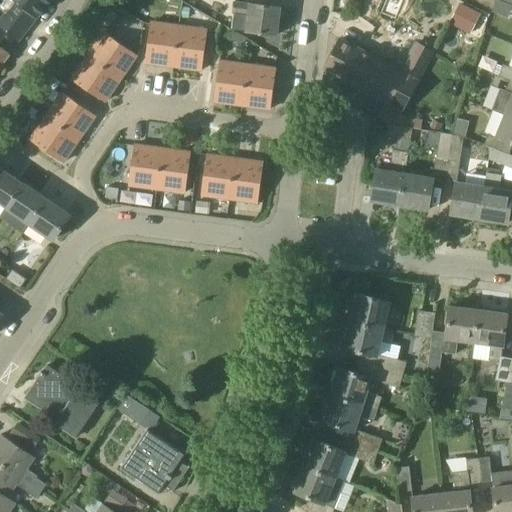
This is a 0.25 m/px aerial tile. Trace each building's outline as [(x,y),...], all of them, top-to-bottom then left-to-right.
[(0,36),(4,39),(12,45),(15,40),(18,43),(52,0),(0,0),(0,7),(7,13),(0,21),(0,36)] [(280,7),(251,4),(250,7),(234,5),(233,14),(249,16),(247,32),(276,36),(280,7)] [(180,18),(189,19),(190,9),(182,7),(180,18)] [(114,28),(121,18),(111,11),(104,20),(114,28)] [(174,67),(179,27),(151,24),(145,63),(174,67)] [(207,31),(179,27),(174,67),(202,71),(207,31)] [(137,56),(104,33),(87,57),(121,79),(137,56)] [(0,43),(4,39),(0,36),(0,67),(9,55),(0,48),(0,43)] [(340,40),(324,70),(401,110),(425,66),(433,51),(417,42),(409,58),(401,72),(340,40)] [(87,57),(71,80),(104,103),(121,79),(87,57)] [(499,75),(510,80),(511,80),(511,57),(508,67),(503,65),(499,75)] [(242,106),(248,66),(220,62),(214,102),(242,106)] [(276,70),(248,66),(242,106),(271,110),(276,70)] [(42,94),(55,103),(61,95),(55,91),(61,82),(54,77),(42,94)] [(504,114),(511,117),(511,80),(510,80),(506,91),(501,89),(492,110),(493,110),(504,115),(504,114)] [(55,103),(46,117),(79,140),(95,116),(62,93),(61,95),(55,103)] [(35,118),(39,111),(33,107),(28,114),(35,118)] [(493,110),(484,132),(489,134),(484,145),(491,148),(509,155),(511,146),(511,117),(504,114),(504,115),(493,110)] [(46,117),(30,141),(63,163),(79,140),(46,117)] [(405,117),(403,126),(421,129),(423,120),(405,117)] [(431,128),(440,132),(443,124),(434,121),(431,128)] [(412,129),(388,125),(386,136),(411,140),(412,129)] [(439,134),(427,132),(425,143),(437,145),(439,134)] [(440,133),(437,157),(448,159),(452,135),(440,133)] [(452,135),(448,159),(460,161),(464,136),(452,135)] [(163,150),(134,146),(132,160),(129,184),(128,186),(157,190),(163,150)] [(511,156),(509,155),(491,148),(489,160),(505,166),(511,168),(511,156)] [(163,150),(157,190),(185,194),(191,154),(163,150)] [(405,174),(409,153),(393,150),(390,172),(377,169),(372,202),(400,207),(405,174)] [(235,159),(207,155),(201,196),(229,200),(235,159)] [(264,163),(235,159),(229,200),(258,204),(264,163)] [(23,184),(0,168),(0,203),(7,208),(23,184)] [(511,191),(499,189),(501,175),(486,173),(485,179),(486,179),(479,220),(507,224),(511,191)] [(433,178),(405,174),(400,207),(428,211),(433,178)] [(486,179),(485,179),(465,175),(463,184),(457,182),(456,182),(451,215),(479,220),(486,179)] [(47,200),(23,184),(7,208),(30,224),(47,200)] [(70,216),(47,200),(30,224),(54,240),(70,216)] [(188,201),(179,201),(178,210),(187,210),(188,201)] [(210,203),(197,201),(195,213),(209,214),(210,203)] [(228,216),(238,218),(239,208),(229,207),(228,216)] [(26,279),(12,270),(6,279),(20,289),(26,279)] [(350,321),(384,329),(390,302),(356,294),(350,321)] [(433,331),(432,337),(427,371),(439,373),(442,353),(456,354),(458,340),(473,342),(477,310),(450,307),(446,333),(433,331)] [(511,358),(501,356),(506,314),(477,310),(473,342),(491,344),(489,359),(499,361),(495,381),(507,383),(511,358)] [(435,314),(417,311),(414,335),(432,337),(433,331),(435,314)] [(384,329),(350,321),(344,348),(363,353),(360,363),(404,375),(407,363),(378,354),(381,341),(390,344),(393,332),(384,329)] [(502,408),(511,409),(511,358),(507,383),(502,408)] [(372,379),(400,388),(404,375),(360,363),(357,374),(339,369),(330,394),(378,410),(382,398),(367,392),(372,379)] [(78,390),(80,387),(48,366),(26,399),(58,420),(55,425),(75,439),(99,404),(78,390)] [(139,403),(126,394),(117,407),(118,408),(130,416),(139,403)] [(359,417),(374,422),(378,410),(330,394),(322,421),(354,432),(359,417)] [(487,399),(467,396),(465,411),(485,414),(487,399)] [(18,424),(11,433),(33,449),(40,439),(18,424)] [(354,443),(378,452),(382,440),(359,431),(354,443)] [(0,437),(0,464),(41,493),(47,485),(25,470),(34,458),(1,436),(0,437)] [(314,440),(304,466),(336,479),(347,453),(314,440)] [(378,452),(354,443),(350,454),(374,464),(378,452)] [(135,449),(122,468),(159,493),(172,474),(135,449)] [(489,457),(478,458),(481,483),(493,482),(489,457)] [(478,458),(466,460),(467,471),(453,472),(454,492),(441,494),(443,511),(471,511),(469,490),(469,484),(481,483),(478,458)] [(0,464),(0,494),(6,499),(8,497),(16,485),(37,499),(41,493),(0,464)] [(294,491),(314,500),(310,510),(313,511),(332,511),(334,508),(326,504),(336,479),(304,466),(301,472),(294,491)] [(409,467),(398,468),(400,491),(412,490),(409,467)] [(511,511),(511,484),(493,486),(496,511),(511,511)] [(128,500),(113,490),(104,502),(119,511),(120,511),(128,500)] [(0,511),(9,511),(16,502),(8,497),(6,499),(0,494),(0,511)] [(443,511),(441,494),(413,497),(414,511),(443,511)] [(402,511),(401,504),(387,499),(388,502),(388,511),(402,511)] [(120,511),(130,511),(135,505),(128,500),(120,511)] [(113,511),(103,505),(97,511),(87,511),(73,502),(68,510),(71,511),(113,511)]
